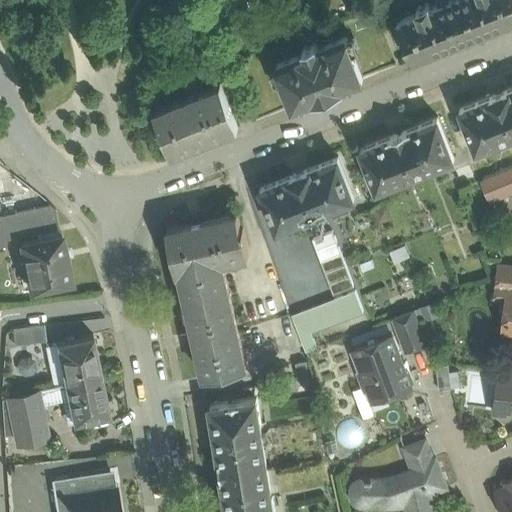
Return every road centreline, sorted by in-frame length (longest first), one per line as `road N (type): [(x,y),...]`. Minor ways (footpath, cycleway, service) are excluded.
road 1 (residential): [(114,210),(511,46)]
road 2 (residential): [(127,305),(168,511)]
road 3 (residential): [(0,87),(47,166),(114,210)]
road 4 (residential): [(127,305),(0,319)]
